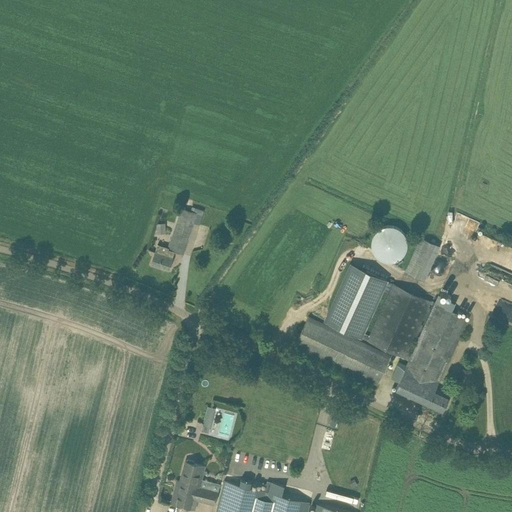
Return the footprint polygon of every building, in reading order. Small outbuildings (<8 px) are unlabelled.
[(191,210),(182,207),(169,247),(176,249),(175,251),(184,254),(198,208),(192,206),(191,210)] [(466,226),(474,229),(477,221),(469,217),(466,226)] [(385,260),(389,261),(396,260),(400,257),(401,256),(403,254),(405,251),(406,249),(407,247),(407,243),(407,238),(406,234),(403,230),(400,228),(397,226),(393,225),(390,224),(385,225),(382,226),(379,227),(378,229),(376,231),(373,236),(372,238),(371,241),(372,246),(373,251),(376,254),(379,257),(385,260)] [(404,272),(425,281),(440,245),(420,237),(404,272)] [(175,251),(176,249),(169,247),(158,243),(151,264),(169,270),(175,251)] [(350,262),(324,320),(360,336),(368,339),(370,335),(362,331),(382,288),(390,292),(394,283),(386,279),(350,262)] [(431,300),(394,283),(390,292),(370,335),(368,339),(368,340),(410,359),(407,365),(399,361),(391,377),(400,381),(396,390),(423,402),(435,376),(441,378),(457,344),(469,317),(452,310),(436,302),(424,328),(420,336),(418,335),(416,334),(421,323),(426,312),(429,306),(431,300)] [(309,316),(304,326),(300,325),(297,332),(300,334),(295,344),(378,384),(391,355),(309,316)] [(493,331),(502,334),(507,323),(498,319),(493,331)] [(455,384),(462,388),(470,371),(462,368),(455,384)] [(435,376),(423,402),(443,411),(447,402),(450,394),(436,388),(441,378),(435,376)] [(208,406),(201,430),(209,432),(215,408),(208,406)] [(205,466),(195,463),(186,461),(181,481),(178,480),(172,503),(191,509),(194,499),(215,505),(218,491),(200,486),(205,466)] [(259,511),(265,490),(251,486),(253,481),(241,478),(240,483),(225,479),(216,511),(259,511)] [(308,511),(311,502),(282,494),(284,484),(268,480),(265,490),(259,511),(308,511)] [(350,511),(316,503),(313,511),(350,511)]
